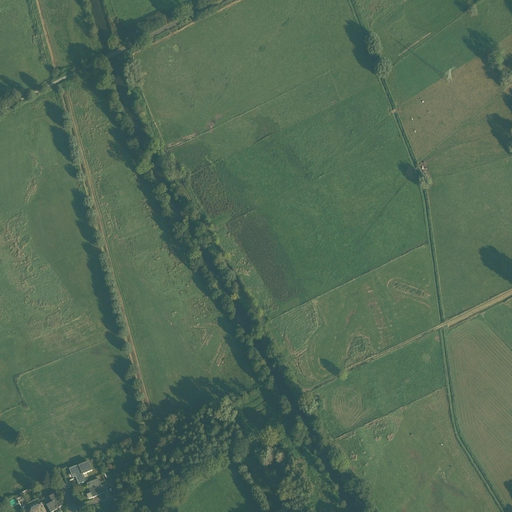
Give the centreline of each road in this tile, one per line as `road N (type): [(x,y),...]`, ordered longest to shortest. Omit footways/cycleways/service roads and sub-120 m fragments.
road 1 (track): [(511,290),(304,392),(280,352)]
road 2 (track): [(176,481),(287,415)]
